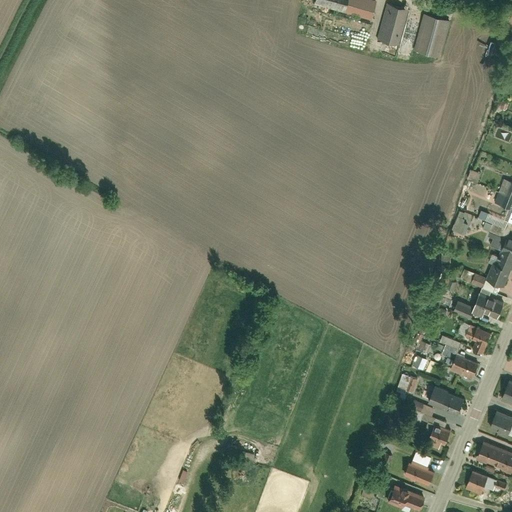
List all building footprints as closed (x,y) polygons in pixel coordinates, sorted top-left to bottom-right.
[(309,0),(308,4),(340,13),(343,0),(309,0)] [(383,6),(373,42),(395,48),(405,12),(383,6)] [(421,15),(409,52),(435,60),(447,23),(421,15)] [(508,212),(511,202),(511,184),(503,181),(493,206),(508,212)] [(490,217),(487,225),(500,230),(503,222),(490,217)] [(511,239),(502,236),(497,251),(511,255),(511,239)] [(476,287),(495,295),(511,258),(492,250),(476,287)] [(462,269),(458,279),(467,283),(471,273),(462,269)] [(474,295),(469,307),(457,301),(452,313),(468,320),(470,314),(491,323),(498,306),(474,295)] [(470,342),(466,350),(477,355),(481,348),(484,349),(490,335),(469,325),(463,339),(470,342)] [(458,344),(442,337),(436,352),(452,359),(458,344)] [(454,358),(448,372),(470,381),(476,367),(454,358)] [(399,397),(409,401),(418,381),(408,377),(399,397)] [(511,389),(503,386),(497,401),(511,406),(511,389)] [(427,389),(422,403),(453,415),(458,401),(427,389)] [(490,414),(483,430),(503,437),(509,421),(490,414)] [(427,423),(420,438),(440,447),(447,432),(427,423)] [(511,453),(480,441),(472,460),(510,475),(511,468),(511,453)] [(381,451),(376,466),(388,470),(393,455),(381,451)] [(405,465),(399,479),(425,489),(431,475),(405,465)] [(466,473),(460,488),(478,494),(483,479),(466,473)] [(492,477),(489,488),(501,493),(505,482),(492,477)] [(375,496),(378,488),(368,485),(366,494),(375,496)] [(387,487),(382,502),(409,511),(412,511),(418,498),(387,487)]
